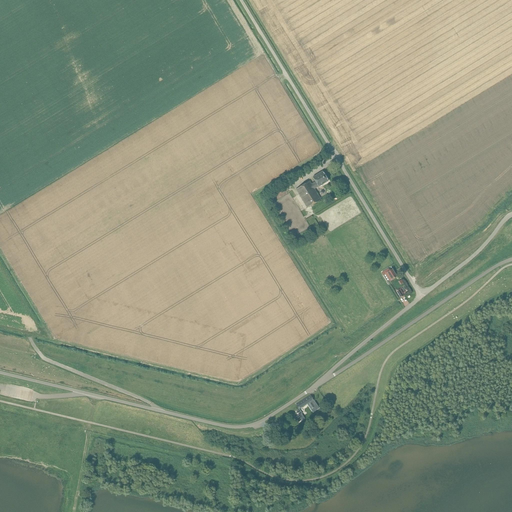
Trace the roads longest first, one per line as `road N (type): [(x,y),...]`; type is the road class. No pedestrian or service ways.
road 1 (unknown): [(0,414),(306,487),(359,456),(400,363),(511,291)]
road 2 (unclassified): [(420,296),(240,0)]
road 3 (unclassified): [(94,395),(244,427),(329,374)]
road 4 (unclassified): [(329,374),(511,259)]
road 5 (unclassified): [(420,296),(511,215)]
